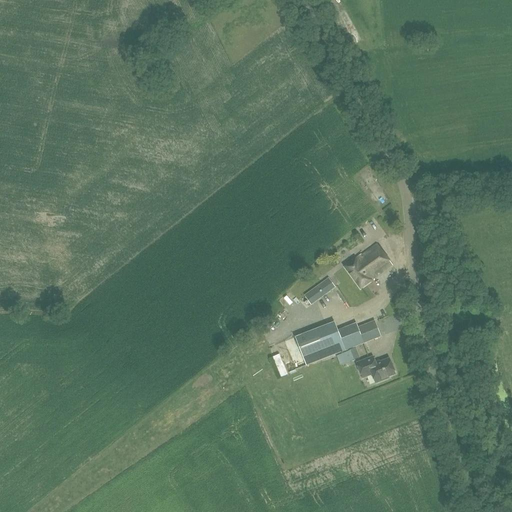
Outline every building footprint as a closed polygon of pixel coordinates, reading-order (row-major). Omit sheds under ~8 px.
[(357,259),(345,267),(361,289),(393,265),(378,244),(357,259)] [(329,278),(304,295),(311,305),(336,288),(329,278)] [(338,332),(335,323),(296,338),(307,366),(381,337),(375,322),(358,328),(357,325),(338,332)] [(389,376),(396,374),(390,359),(377,365),(374,357),(358,363),(363,378),(373,374),(377,383),(390,378),(389,376)] [(296,364),(289,367),(293,374),(299,371),(296,364)]
